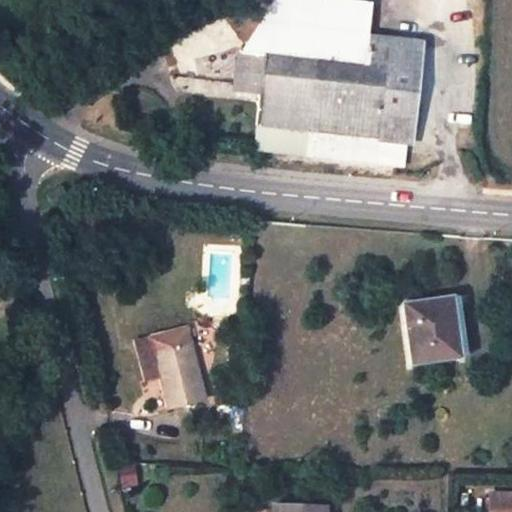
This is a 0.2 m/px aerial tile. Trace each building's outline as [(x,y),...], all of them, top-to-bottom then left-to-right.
[(308,0),(278,0),(247,47),(263,57),(258,99),(254,128),(307,132),(305,152),(304,157),(402,166),(416,43),(369,38),(372,6),(308,0)] [(238,97),(258,99),(263,57),(247,47),(242,53),(238,97)] [(252,147),(305,152),(307,132),(254,128),(252,147)] [(53,198),(66,189),(59,179),(46,187),(53,198)] [(236,232),(221,230),(220,240),(234,241),(236,232)] [(450,298),(403,305),(412,364),(459,357),(450,298)] [(201,325),(184,329),(197,376),(214,371),(201,325)] [(184,329),(135,342),(144,380),(159,376),(168,409),(203,399),(197,376),(184,329)] [(125,464),(110,467),(113,485),(128,482),(125,464)] [(511,511),(511,495),(490,495),(489,511),(511,511)]
